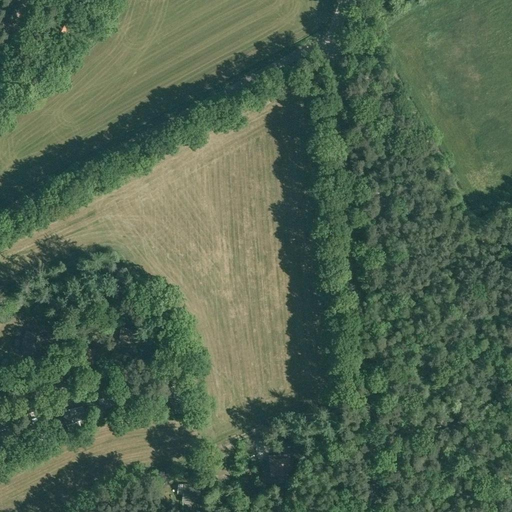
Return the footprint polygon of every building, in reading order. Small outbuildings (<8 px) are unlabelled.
[(67,35),(74,21),(63,15),(56,29),(67,35)] [(139,343),(141,331),(121,328),(119,340),(139,343)] [(25,350),(24,354),(39,356),(40,347),(41,347),(42,345),(40,345),(42,334),(27,332),(26,337),(23,339),(22,346),(25,350)] [(168,396),(176,411),(185,405),(178,393),(182,391),(178,384),(170,388),(173,394),(168,396)] [(66,426),(80,421),(75,408),(62,412),(66,426)] [(289,458),(273,460),(273,466),(276,466),(277,476),(288,475),(287,467),(290,467),(289,458)] [(198,503),(200,488),(191,487),(191,486),(184,485),(178,484),(177,494),(183,495),(182,502),(198,503)]
